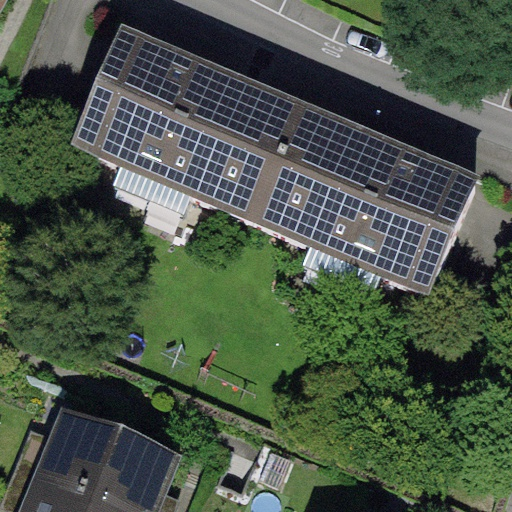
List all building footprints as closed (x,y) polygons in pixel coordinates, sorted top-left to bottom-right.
[(0,0),(0,40),(20,0),(0,0)] [(313,118),(138,40),(81,167),(256,245),(313,118)] [(487,195),(313,118),(256,245),(431,322),(487,195)] [(56,427),(34,488),(100,511),(163,511),(178,471),(56,427)] [(100,511),(34,488),(25,511),(100,511)]
